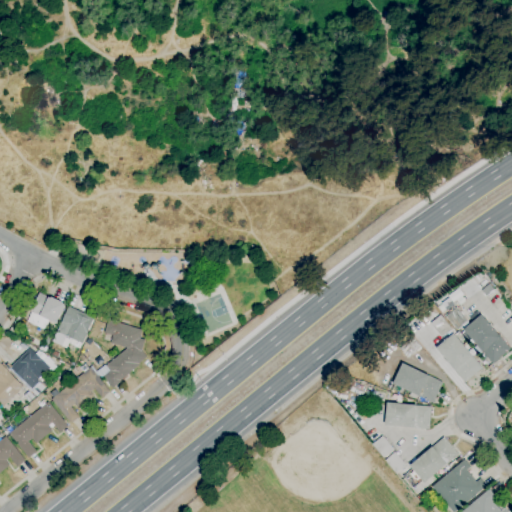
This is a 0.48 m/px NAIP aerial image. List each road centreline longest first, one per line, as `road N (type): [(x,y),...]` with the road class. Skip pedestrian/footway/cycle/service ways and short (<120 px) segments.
road 1 (trunk): [(511,165),(388,251),(64,511)]
road 2 (trunk): [(122,511),(369,311),(511,208)]
road 3 (residential): [(0,242),(166,316),(177,342),(163,386),(8,511)]
